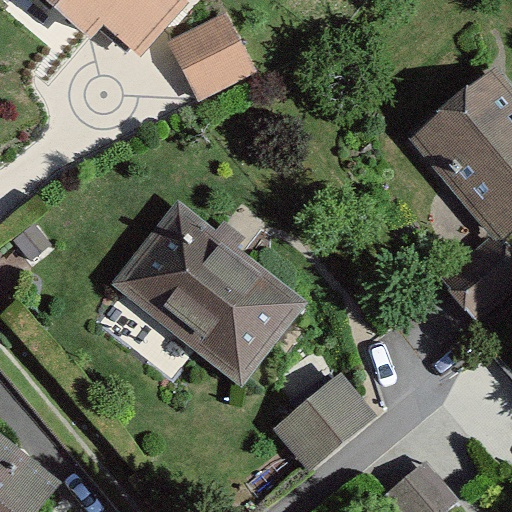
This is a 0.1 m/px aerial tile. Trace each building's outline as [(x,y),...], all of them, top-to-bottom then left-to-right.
[(196,10),(183,0),(33,0),(92,48),(104,35),(146,70),(196,10)] [(226,13),(170,46),(203,98),(257,73),(226,13)] [(511,85),(503,74),(417,143),(503,250),(511,242),(511,85)] [(324,314),(180,197),(110,282),(254,399),(324,314)] [(511,264),(491,241),(450,284),(482,320),(511,293),(511,264)] [(340,377),(275,428),(312,469),(377,420),(340,377)] [(0,511),(45,511),(63,489),(0,440),(0,511)] [(428,465),(394,495),(408,511),(447,511),(464,501),(428,465)]
